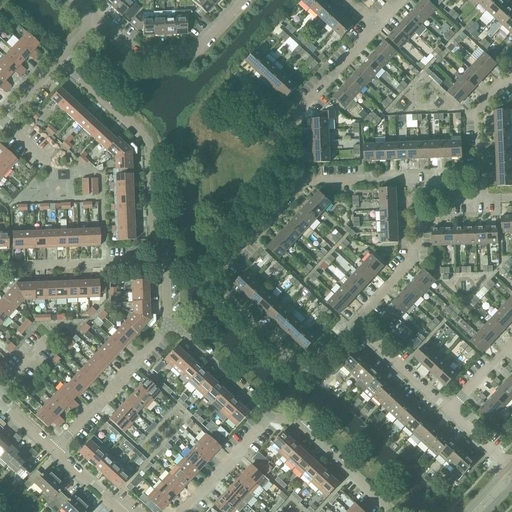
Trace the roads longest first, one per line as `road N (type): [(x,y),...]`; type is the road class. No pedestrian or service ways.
road 1 (residential): [(355,325),(315,369),(296,363),(213,283),(226,258),(303,182)]
road 2 (residential): [(158,260),(147,146),(59,61)]
road 3 (residential): [(511,73),(474,115),(479,198),(403,180)]
road 4 (residential): [(93,19),(136,54),(191,53),(245,0)]
road 5 (residential): [(55,451),(166,324)]
road 6 (residential): [(355,325),(400,276),(403,180)]
road 7 (residential): [(389,511),(294,420),(269,414)]
road 8 (residential): [(269,414),(166,324)]
road 9 (residential): [(300,128),(298,111),(377,26)]
road 10 (residential): [(182,511),(269,414)]
road 11 (residential): [(449,412),(355,325)]
